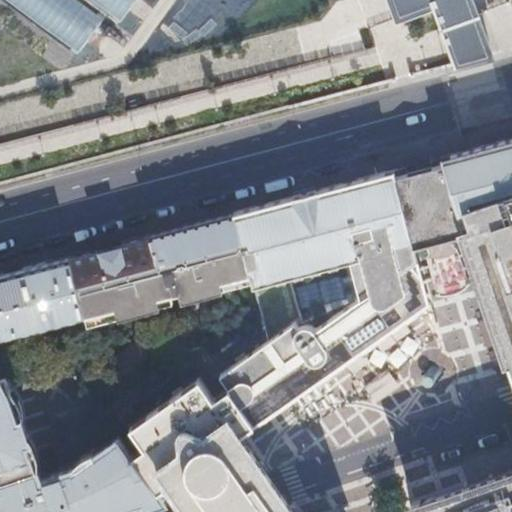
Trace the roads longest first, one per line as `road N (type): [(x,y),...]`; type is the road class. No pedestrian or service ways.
road 1 (primary): [(0,240),(511,103)]
road 2 (primary): [(511,73),(0,208)]
road 3 (unclassified): [(511,412),(231,511)]
